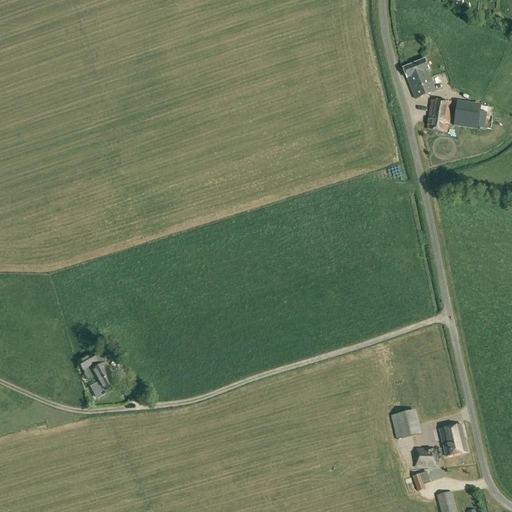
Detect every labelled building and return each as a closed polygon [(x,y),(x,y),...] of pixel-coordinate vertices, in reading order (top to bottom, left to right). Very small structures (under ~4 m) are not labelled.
[(416,99),(436,91),(428,70),(430,70),(426,59),(403,68),(416,99)] [(447,133),(452,103),(432,99),(427,130),(447,133)] [(456,127),(479,127),(480,107),(456,107),(456,127)] [(112,374),(106,363),(107,362),(100,350),(79,362),(86,373),(93,370),(103,389),(114,383),(110,375),(112,374)] [(397,440),(422,434),(416,410),(391,416),(397,440)] [(446,457),(468,452),(462,425),(440,429),(446,457)] [(437,467),(438,450),(416,449),(416,467),(437,467)] [(425,484),(431,482),(427,472),(413,477),(418,492),(427,489),(425,484)] [(445,474),(435,473),(434,482),(445,482),(445,474)] [(442,511),(457,511),(452,492),(438,495),(442,511)]
